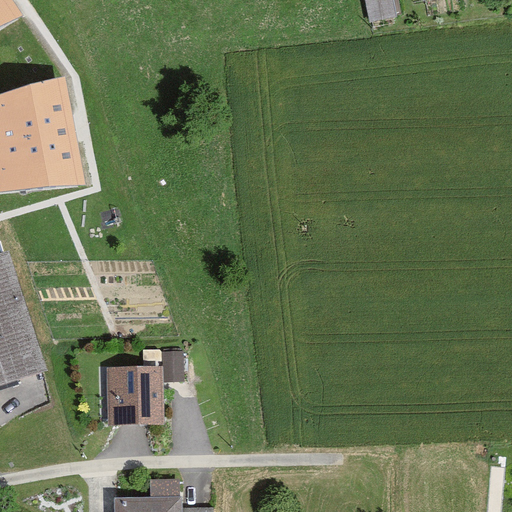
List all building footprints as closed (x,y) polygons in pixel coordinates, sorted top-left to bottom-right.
[(0,0),(0,22),(23,9),(16,0),(0,0)] [(30,72),(0,85),(0,187),(86,179),(65,71),(30,72)] [(12,252),(0,255),(0,383),(49,368),(12,252)] [(168,366),(112,368),(114,423),(169,421),(168,366)] [(188,498),(121,498),(120,511),(187,511),(187,505),(188,498)]
